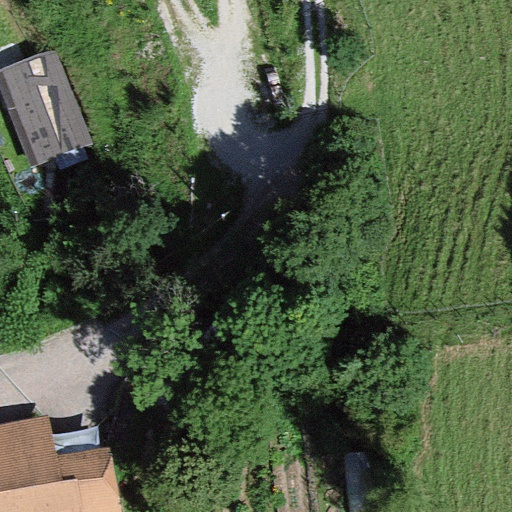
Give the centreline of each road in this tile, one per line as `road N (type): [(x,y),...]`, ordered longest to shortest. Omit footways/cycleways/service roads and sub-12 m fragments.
road 1 (track): [(308,0),(301,157),(220,263),(40,379)]
road 2 (track): [(282,182),(214,0)]
